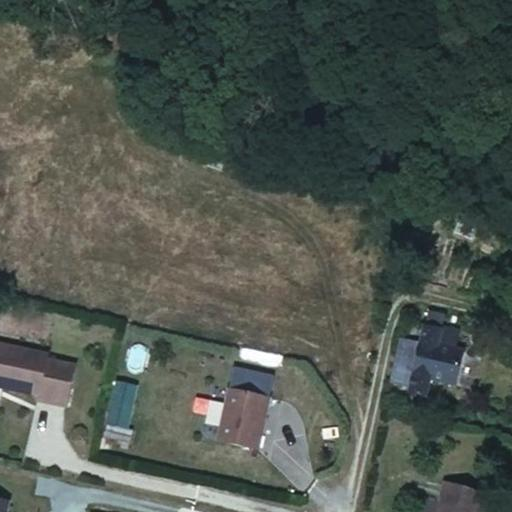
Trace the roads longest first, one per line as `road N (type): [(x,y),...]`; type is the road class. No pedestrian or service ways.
road 1 (track): [(344,511),(381,313)]
road 2 (track): [(96,473),(265,511)]
